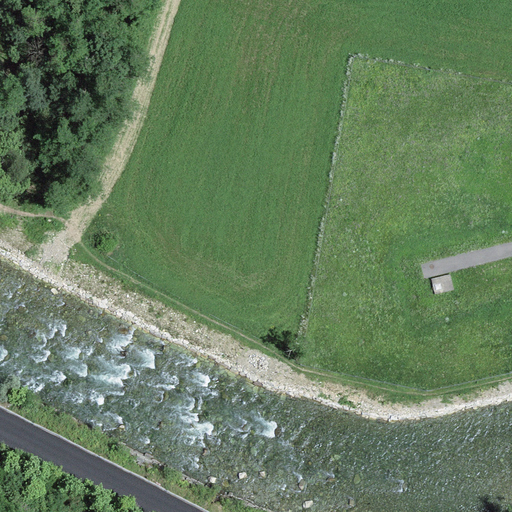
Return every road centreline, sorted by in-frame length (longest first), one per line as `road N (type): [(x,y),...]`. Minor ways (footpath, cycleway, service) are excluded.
road 1 (track): [(82,269),(167,0)]
road 2 (primary): [(0,427),(167,511)]
